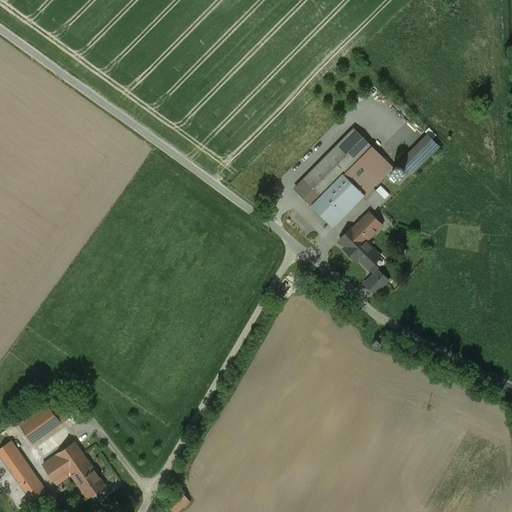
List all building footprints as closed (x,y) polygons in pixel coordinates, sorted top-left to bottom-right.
[(353,128),(294,189),(311,206),(343,174),(371,145),(353,128)] [(428,132),(418,144),(430,156),(441,144),(428,132)] [(343,174),(365,196),(394,168),(371,145),(343,174)] [(343,174),(311,206),(334,228),(365,196),(343,174)] [(371,211),(346,236),(365,254),(389,229),(371,211)] [(382,344),(376,340),(372,345),(377,349),(379,347),(382,344)] [(19,425),(33,444),(69,419),(55,400),(19,425)] [(29,466),(11,441),(0,448),(0,458),(31,503),(46,492),(29,467),(29,466)] [(88,461),(75,442),(57,454),(58,455),(47,463),(43,465),(43,466),(56,483),(71,473),(74,470),(74,471),(88,461)] [(0,480),(21,510),(31,503),(0,458),(0,480)] [(88,461),(74,471),(74,470),(71,473),(88,498),(102,489),(105,486),(92,468),(88,461)] [(181,489),(165,502),(172,511),(177,511),(191,502),(181,489)]
